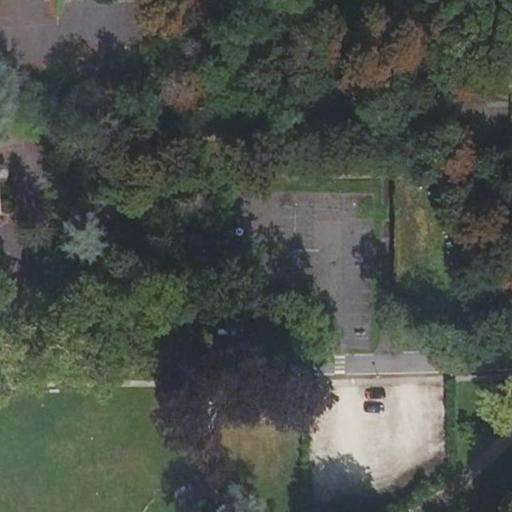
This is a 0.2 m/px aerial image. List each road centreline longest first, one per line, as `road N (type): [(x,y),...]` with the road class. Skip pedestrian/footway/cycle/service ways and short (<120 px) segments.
road 1 (unknown): [(13,374),(15,244)]
road 2 (unknown): [(511,426),(414,508)]
